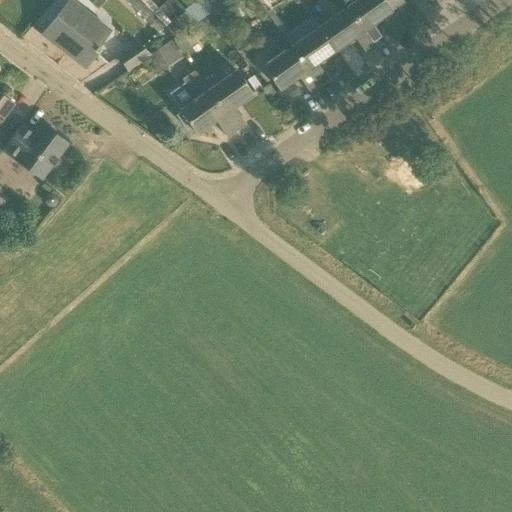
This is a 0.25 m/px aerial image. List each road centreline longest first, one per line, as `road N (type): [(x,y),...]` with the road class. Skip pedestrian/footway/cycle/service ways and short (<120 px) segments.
road 1 (residential): [(511,404),(407,346),(223,203)]
road 2 (residential): [(223,203),(448,35)]
road 3 (residential): [(223,203),(0,41)]
